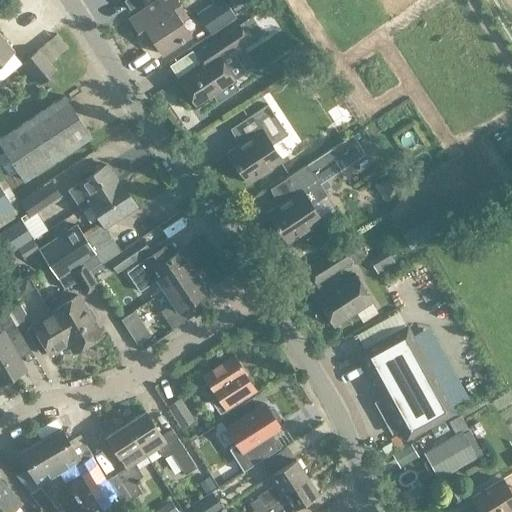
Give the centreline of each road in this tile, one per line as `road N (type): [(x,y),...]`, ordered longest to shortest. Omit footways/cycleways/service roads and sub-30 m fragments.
road 1 (unclassified): [(262,293),(66,0)]
road 2 (residential): [(0,429),(42,401),(118,385),(262,293)]
road 3 (residential): [(374,511),(324,384),(262,293)]
